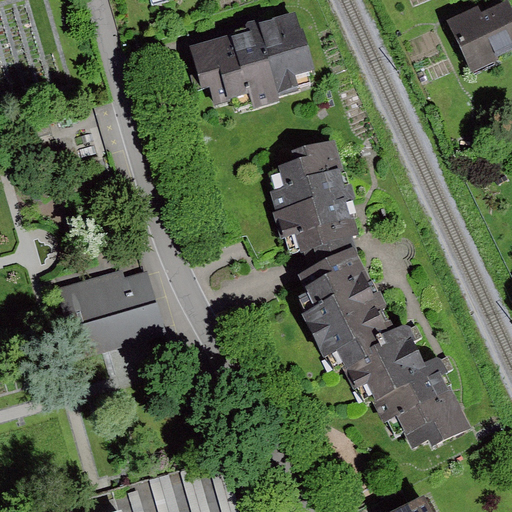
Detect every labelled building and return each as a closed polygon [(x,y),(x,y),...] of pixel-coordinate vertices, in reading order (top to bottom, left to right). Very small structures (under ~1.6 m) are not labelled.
[(479,9),(448,23),(473,75),(499,63),(498,59),(511,52),(511,8),(509,2),(482,15),(479,9)] [(214,109),(232,103),(235,114),(279,102),(278,98),(300,92),(295,77),(314,71),(303,32),(300,32),(295,15),(267,23),(266,18),(244,25),(246,30),(187,47),(200,94),(209,91),(214,109)] [(296,162),(277,167),(283,187),(269,191),(282,239),(297,235),(302,253),(305,252),(353,239),(361,237),(355,212),(352,202),(357,201),(352,183),(345,185),(334,143),(294,153),(296,162)] [(353,239),(305,252),(310,270),(356,247),(353,239)] [(336,356),(342,370),(391,347),(386,338),(394,334),(385,315),(386,308),(377,290),(356,247),(310,270),(295,277),(311,310),(299,316),(322,362),(336,356)] [(146,275),(121,282),(119,274),(53,292),(55,300),(72,362),(163,337),(146,275)] [(366,389),(375,407),(446,375),(439,359),(424,366),(413,343),(422,339),(415,324),(394,334),(386,338),(391,347),(342,370),(354,394),(366,389)] [(429,443),(432,450),(472,431),(446,375),(375,407),(383,425),(398,419),(412,451),(429,443)] [(393,511),(432,511),(425,496),(393,511)]
